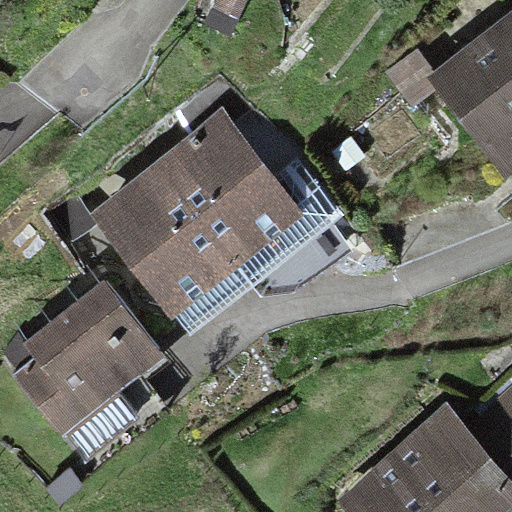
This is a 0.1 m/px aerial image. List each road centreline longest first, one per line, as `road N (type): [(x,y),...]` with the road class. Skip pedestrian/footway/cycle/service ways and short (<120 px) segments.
road 1 (residential): [(317,294),(511,246)]
road 2 (residential): [(58,92),(177,0)]
